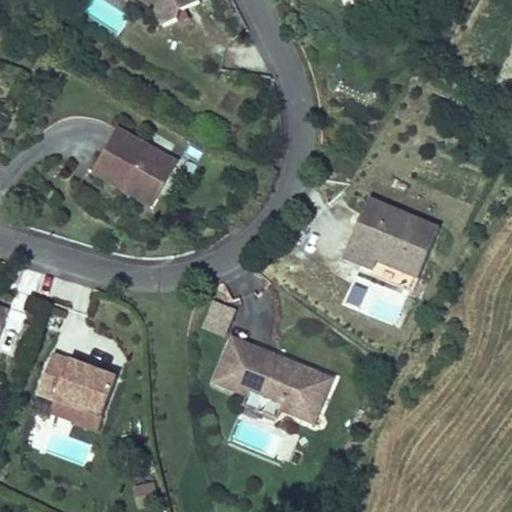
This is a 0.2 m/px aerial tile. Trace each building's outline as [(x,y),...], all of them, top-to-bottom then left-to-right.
[(128,0),(131,1),(131,0),(138,0),(150,7),(160,25),(173,17),(174,7),(188,0),(128,0)] [(125,195),(129,186),(157,201),(177,165),(117,132),(93,178),(125,195)] [(153,210),(157,201),(129,186),(125,195),(153,210)] [(438,232),(367,203),(349,248),(377,259),(374,266),(417,283),(438,232)] [(371,274),(374,266),(377,259),(349,248),(343,262),(371,274)] [(0,329),(10,302),(0,298),(0,329)] [(214,357),(227,361),(221,377),(243,385),(245,381),(277,393),(274,399),(308,412),(326,367),(287,351),(284,357),(261,348),(263,342),(226,327),(214,357)] [(261,348),(284,357),(287,351),(263,342),(261,348)] [(94,366),(87,363),(88,360),(54,347),(38,387),(102,410),(117,371),(95,362),(94,366)] [(208,373),(221,377),(227,361),(214,357),(208,373)]
